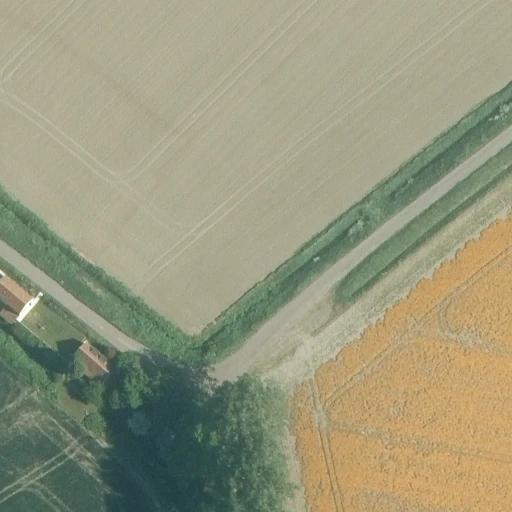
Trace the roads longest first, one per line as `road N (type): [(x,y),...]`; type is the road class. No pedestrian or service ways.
road 1 (unclassified): [(209,387),(260,333),(511,134)]
road 2 (unclassified): [(209,387),(113,341),(0,252)]
